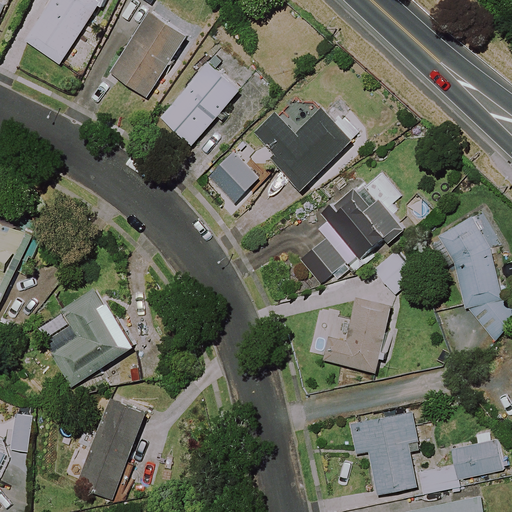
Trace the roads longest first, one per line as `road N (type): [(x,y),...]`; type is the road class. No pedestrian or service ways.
road 1 (residential): [(0,113),(114,168),(165,210),(214,273),(249,344),(285,511)]
road 2 (trunk): [(370,0),(511,126)]
